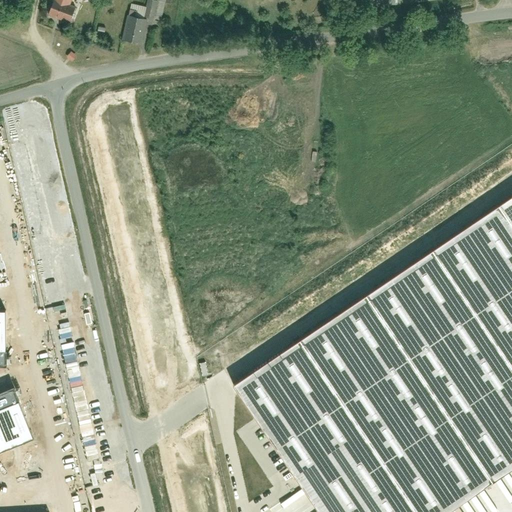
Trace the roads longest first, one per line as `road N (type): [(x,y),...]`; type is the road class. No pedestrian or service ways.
road 1 (residential): [(57,84),(511,13)]
road 2 (residential): [(57,84),(153,511)]
